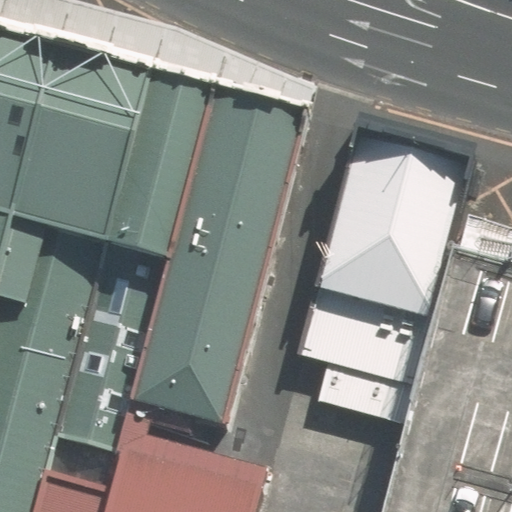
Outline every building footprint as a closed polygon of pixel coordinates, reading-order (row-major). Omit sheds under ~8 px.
[(0,0),(0,30),(0,31),(9,0),(0,0)] [(328,92),(26,7),(18,36),(319,122),(328,92)] [(0,216),(102,245),(149,79),(3,37),(0,49),(0,216)] [(219,97),(156,81),(114,245),(177,261),(219,97)] [(317,125),(225,101),(143,410),(236,434),(317,125)] [(477,154),(358,124),(316,289),(434,319),(453,248),(477,154)] [(0,221),(0,265),(12,225),(0,221)] [(0,511),(51,511),(64,472),(113,252),(16,225),(0,281),(0,511)] [(511,511),(511,261),(508,263),(453,248),(434,319),(431,330),(416,385),(405,424),(381,511),(511,511)] [(312,299),(297,354),(328,362),(416,385),(431,330),(312,299)] [(328,362),(317,402),(405,424),(416,385),(328,362)] [(252,511),(260,488),(138,450),(129,492),(123,511),(252,511)] [(123,511),(129,492),(64,472),(51,511),(123,511)]
